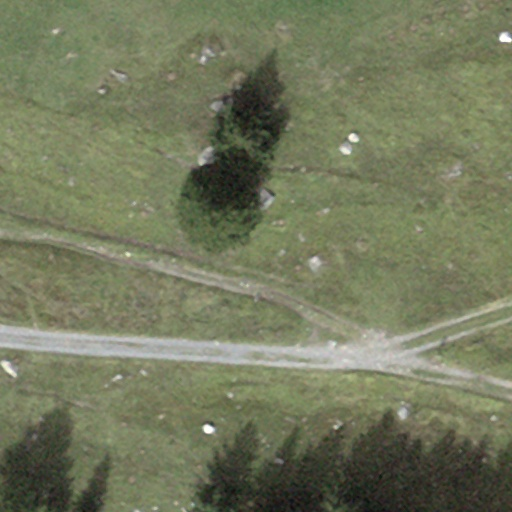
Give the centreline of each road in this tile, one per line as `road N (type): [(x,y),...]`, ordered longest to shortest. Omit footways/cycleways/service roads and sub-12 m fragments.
road 1 (track): [(0,334),(163,351),(375,359)]
road 2 (track): [(375,359),(511,311)]
